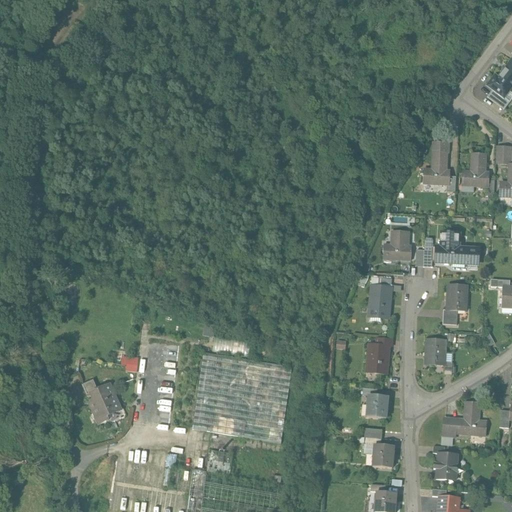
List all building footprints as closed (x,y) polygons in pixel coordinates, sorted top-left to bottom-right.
[(511,62),(510,61),(497,79),(494,77),(486,88),(492,92),(503,101),(504,100),(511,88),(511,62)] [(503,101),(492,92),(487,99),(504,111),(509,104),(504,100),(503,101)] [(511,149),(497,148),(496,163),(510,164),(511,149)] [(446,155),(433,154),(432,172),(423,172),(423,184),(434,184),(434,186),(447,186),(450,186),(450,178),(449,178),(450,173),(445,173),(446,155)] [(485,156),(472,156),(471,174),(462,174),(462,185),(473,186),(473,187),(487,188),(489,188),(489,180),(489,175),(485,174),(485,156)] [(511,166),(509,167),(509,185),(501,185),(500,196),(511,197),(510,198),(511,198),(511,166)] [(456,179),(450,178),(450,186),(447,186),(447,193),(455,193),(456,179)] [(494,181),(489,180),(489,188),(487,188),(486,198),(494,198),(494,181)] [(408,234),(392,234),(392,248),(383,247),(383,258),(396,259),(396,261),(411,262),(411,252),(407,252),(408,234)] [(448,236),(442,236),(441,253),(437,253),(437,263),(452,264),(452,261),(477,262),(477,251),(457,250),(458,236),(448,236)] [(424,253),(417,252),(416,269),(423,269),(424,253)] [(433,253),(424,253),(423,269),(432,270),(433,253)] [(508,282),(491,281),(490,289),(502,290),(501,289),(508,289),(508,282)] [(465,287),(447,287),(447,290),(447,297),(448,297),(447,312),(450,312),(457,313),(457,312),(466,312),(466,300),(465,300),(465,287)] [(511,289),(508,289),(501,289),(502,290),(501,308),(511,308),(511,289)] [(389,292),(372,290),(370,307),(369,307),(368,317),(380,318),(380,319),(388,320),(389,308),(388,308),(389,292)] [(447,312),(444,312),(444,326),(457,327),(457,313),(450,312),(447,312)] [(495,344),(489,335),(484,338),(489,348),(495,344)] [(216,337),(214,352),(249,356),(251,342),(216,337)] [(391,341),(377,340),(376,347),(385,348),(390,349),(391,341)] [(445,342),(426,342),(426,352),(427,352),(427,366),(425,366),(425,367),(445,368),(445,364),(445,355),(444,355),(444,343),(445,343),(445,342)] [(376,347),(369,347),(368,363),(367,363),(366,375),(386,377),(387,365),(383,365),(385,348),(376,347)] [(204,355),(196,430),(247,436),(247,435),(262,436),(263,427),(276,428),(276,430),(283,431),(291,364),(204,355)] [(127,366),(127,372),(139,373),(141,358),(123,357),(123,366),(127,366)] [(452,364),(445,364),(445,368),(444,377),(452,377),(452,364)] [(93,379),(81,384),(86,395),(90,394),(90,393),(98,389),(93,379)] [(98,389),(90,393),(90,394),(93,402),(89,404),(98,425),(108,420),(106,415),(120,409),(110,384),(98,389)] [(377,391),(364,390),(363,397),(368,398),(376,398),(377,391)] [(376,398),(368,398),(367,407),(368,407),(367,419),(385,420),(387,399),(376,398)] [(479,405),(466,404),(464,422),(460,422),(459,435),(473,436),(474,435),(485,436),(486,424),(477,423),(479,405)] [(509,413),(500,412),(499,429),(508,430),(508,421),(509,413)] [(456,421),(444,420),(442,446),(448,446),(449,438),(455,439),(456,421)] [(381,432),(365,431),(365,439),(380,440),(381,432)] [(380,440),(365,439),(364,447),(374,448),(379,448),(380,440)] [(393,449),(379,448),(374,448),(374,456),(373,468),(391,470),(392,461),(394,461),(394,456),(392,456),(393,449)] [(443,449),(432,448),(432,455),(437,456),(443,456),(443,449)] [(443,456),(437,456),(436,465),(437,466),(436,479),(435,479),(434,480),(446,481),(453,481),(453,482),(455,482),(456,470),(454,470),(455,457),(443,456)] [(385,487),(371,486),(370,493),(377,494),(384,494),(385,487)] [(384,494),(377,494),(376,503),(375,511),(393,511),(394,508),(396,508),(396,502),(395,502),(395,495),(384,494)] [(445,499),(439,498),(438,509),(439,509),(438,511),(456,511),(457,501),(458,501),(458,500),(445,499)]
